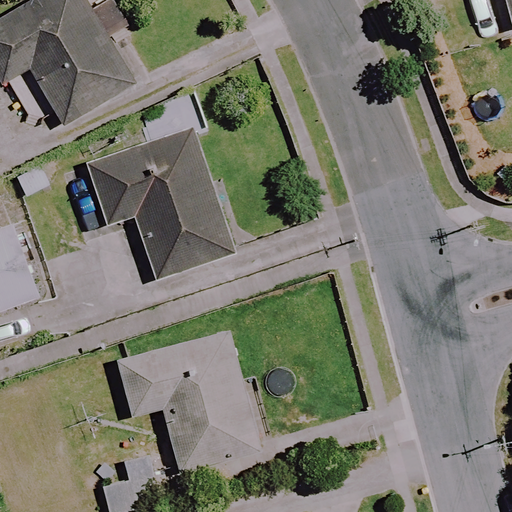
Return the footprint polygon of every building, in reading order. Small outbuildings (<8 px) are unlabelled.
[(36,0),(0,21),(0,85),(2,89),(29,74),(58,124),(61,128),(132,87),(80,0),(36,0)] [(233,254),(189,130),(81,168),(103,232),(129,223),(150,283),(233,254)] [(0,312),(35,301),(8,222),(0,225),(0,312)] [(258,454),(226,334),(116,363),(130,419),(161,411),(178,475),(258,454)] [(135,511),(164,505),(152,454),(124,461),(129,484),(101,490),(106,511),(135,511)]
